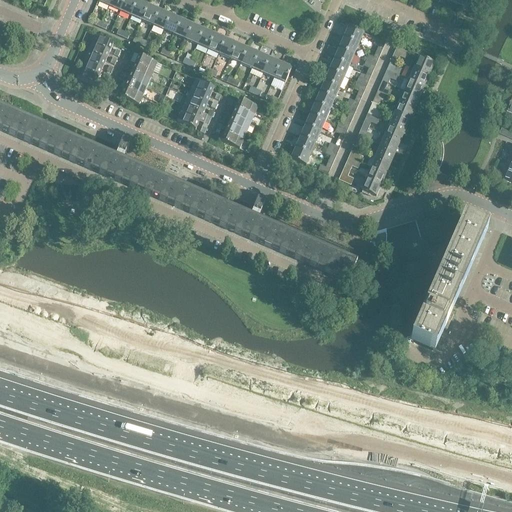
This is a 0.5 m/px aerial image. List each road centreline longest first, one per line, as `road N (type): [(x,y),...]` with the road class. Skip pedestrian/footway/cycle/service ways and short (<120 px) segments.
road 1 (motorway): [(511,509),(227,429),(0,350)]
road 2 (residential): [(511,216),(451,196),(338,223),(254,187)]
road 3 (motorway): [(0,426),(252,502)]
road 4 (unclassified): [(254,187),(56,102),(37,73)]
road 5 (unclassified): [(254,187),(311,57)]
